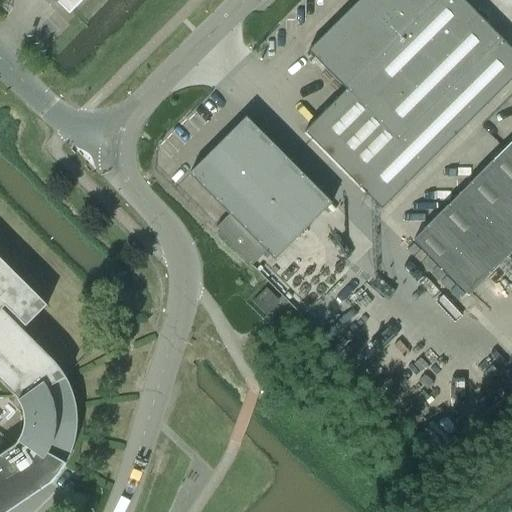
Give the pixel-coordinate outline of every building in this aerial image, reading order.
[(56,0),(69,13),(81,0),(56,0)] [(304,132),(382,209),(511,79),(511,49),(462,0),(359,0),(308,51),(346,90),(304,132)] [(189,174),(229,215),(215,229),(252,266),(266,252),(274,260),(332,203),(246,117),(189,174)] [(511,157),(504,150),(413,240),(468,296),(511,252),(511,157)] [(26,326),(47,305),(0,258),(0,381),(14,396),(20,403),(23,412),(25,421),(24,428),(23,434),(19,441),(14,445),(0,455),(0,511),(7,511),(51,483),(60,475),(68,465),(70,460),(72,455),(76,438),(77,421),(76,410),(74,398),(70,388),(65,377),(59,368),(51,359),(21,329),(25,326),(26,326)] [(266,315),(273,308),(280,301),(266,288),(252,302),(266,315)]
